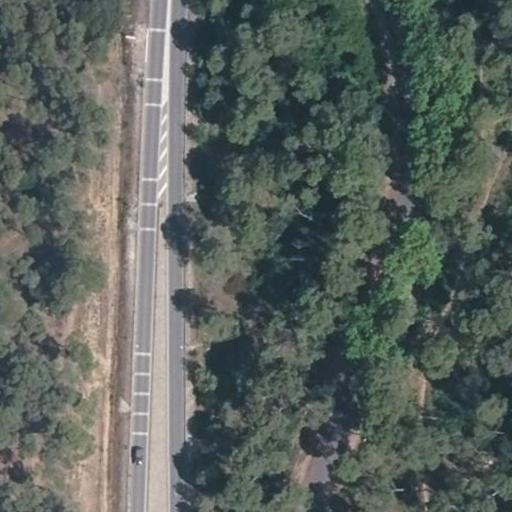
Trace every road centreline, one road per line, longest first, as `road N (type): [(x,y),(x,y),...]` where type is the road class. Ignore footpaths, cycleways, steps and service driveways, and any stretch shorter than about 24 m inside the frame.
road 1 (secondary): [(161,0),(136,511)]
road 2 (secondary): [(178,511),(177,0)]
